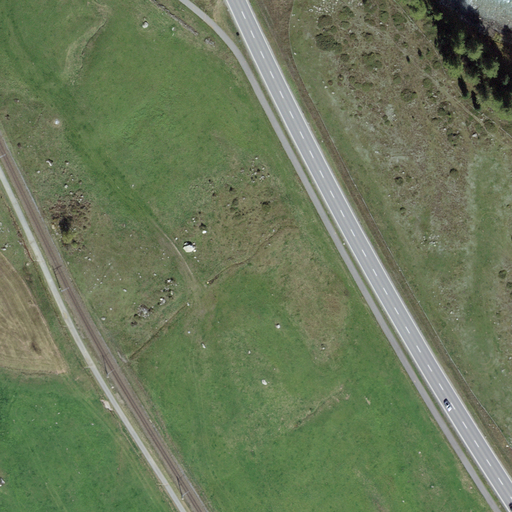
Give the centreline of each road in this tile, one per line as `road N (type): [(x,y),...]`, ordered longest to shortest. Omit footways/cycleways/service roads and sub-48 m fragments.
road 1 (track): [(498,511),(381,320),(233,48),(182,0)]
road 2 (primary): [(511,498),(348,226),(236,0)]
road 3 (track): [(0,177),(90,362),(184,511)]
